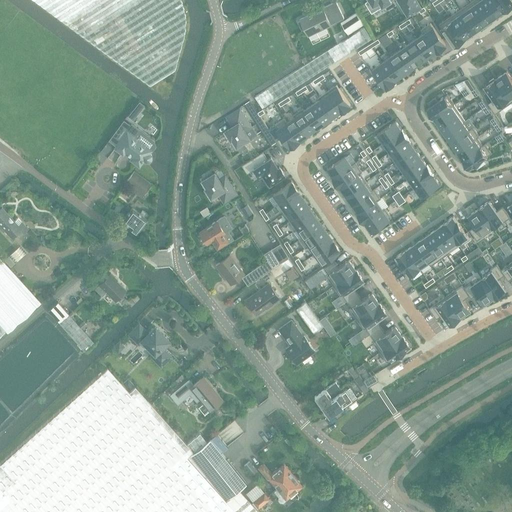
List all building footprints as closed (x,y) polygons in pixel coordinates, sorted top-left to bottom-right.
[(33,0),(80,34),(150,86),(174,71),(176,63),(178,57),(180,50),(181,45),(182,40),(184,35),(185,31),(185,27),(185,22),(185,17),(184,12),(183,9),(181,2),(180,0),(33,0)] [(335,0),(322,6),(322,5),(311,11),(312,12),(300,18),(297,20),(301,28),(304,27),(307,33),(343,17),(335,0)] [(367,0),(365,2),(372,13),(392,0),(391,0),(367,0)] [(414,0),(395,0),(406,16),(420,8),(414,0)] [(472,0),(469,3),(484,24),(494,17),(481,0),(472,0)] [(496,0),(481,0),(494,17),(503,11),(504,11),(496,0)] [(511,1),(511,0),(496,0),(504,11),(511,5),(511,1)] [(469,3),(459,10),(474,31),(484,24),(469,3)] [(459,10),(449,16),(465,38),(474,31),(459,10)] [(348,35),(365,24),(357,12),(340,23),(348,35)] [(449,16),(439,24),(455,46),(465,38),(449,16)] [(430,22),(421,29),(423,33),(436,51),(436,52),(446,45),(430,22)] [(365,26),(341,42),(341,41),(256,96),(263,109),(373,38),(365,26)] [(423,33),(415,39),(428,57),(436,51),(423,33)] [(378,39),(370,44),(372,47),(380,42),(378,39)] [(415,39),(407,45),(420,63),(428,57),(415,39)] [(370,44),(358,51),(360,55),(372,47),(370,44)] [(407,45),(399,50),(412,68),(420,63),(407,45)] [(399,50),(391,56),(403,74),(412,68),(399,50)] [(391,56),(382,62),(395,80),(403,74),(391,56)] [(382,62),(373,69),(386,87),(395,80),(382,62)] [(496,78),(495,78),(511,102),(511,101),(511,79),(507,71),(496,79),(496,78)] [(489,83),(485,86),(494,99),(488,103),(495,113),(511,102),(495,78),(494,79),(493,78),(489,82),(489,83)] [(464,81),(471,91),(475,89),(468,79),(464,81)] [(336,84),(327,91),(341,112),(351,105),(344,95),(336,84)] [(327,91),(319,97),(333,117),(340,111),(341,112),(327,91)] [(426,109),(433,118),(454,103),(447,94),(437,101),(435,98),(428,103),(431,106),(426,109)] [(320,99),(312,105),(324,123),(333,117),(319,97),(318,97),(320,99)] [(139,101),(134,108),(139,112),(144,105),(139,101)] [(434,118),(439,126),(459,112),(454,104),(454,103),(433,118),(434,118)] [(252,105),(247,108),(256,122),(271,145),(277,142),(276,141),(268,129),(260,116),(257,112),(252,105)] [(312,105),(303,111),(316,128),(324,123),(312,105)] [(233,126),(225,131),(226,132),(230,138),(231,140),(232,139),(237,146),(241,143),(242,144),(248,140),(248,139),(249,138),(255,134),(251,127),(239,109),(227,116),(233,126)] [(302,109),(294,114),(295,116),(308,134),(316,128),(303,111),(302,109)] [(439,126),(445,134),(465,120),(459,112),(439,126)] [(295,116),(287,122),(300,141),(300,140),(308,134),(295,116)] [(284,118),(275,125),(290,147),(300,141),(287,122),(284,118)] [(445,134),(451,143),(473,127),(469,129),(464,122),(465,121),(465,120),(445,134)] [(395,121),(377,133),(384,143),(403,130),(402,129),(402,130),(395,121)] [(115,145),(113,148),(114,148),(124,155),(126,153),(131,157),(130,160),(139,167),(143,161),(145,162),(147,162),(149,162),(150,161),(151,160),(152,158),(152,157),(152,155),(151,154),(150,152),(152,148),(153,147),(154,145),(154,144),(154,142),(153,140),(152,139),(131,123),(130,125),(115,145)] [(451,143),(457,151),(479,136),(473,127),(451,143)] [(403,130),(384,143),(390,151),(409,139),(403,130)] [(498,142),(503,138),(500,133),(495,137),(498,142)] [(462,159),(462,160),(485,143),(482,145),(477,137),(479,136),(457,151),(462,159)] [(390,151),(388,153),(394,162),(414,148),(408,139),(409,139),(390,151)] [(492,153),(485,143),(462,160),(469,169),(473,166),(474,166),(483,159),(492,153)] [(414,148),(394,162),(401,171),(402,169),(421,157),(414,148)] [(245,163),(241,166),(246,174),(254,169),(258,176),(261,174),(268,185),(284,175),(279,167),(277,168),(270,157),(267,159),(262,152),(245,163)] [(345,156),(327,168),(334,177),(333,177),(333,178),(352,165),(345,156)] [(421,157),(402,169),(409,178),(427,165),(426,165),(421,157)] [(352,165),(333,178),(340,187),(360,172),(362,171),(356,162),(352,165)] [(409,178),(407,180),(413,188),(433,174),(427,165),(409,178)] [(205,177),(201,180),(205,187),(204,188),(205,190),(209,196),(208,196),(209,198),(217,193),(223,202),(236,194),(224,175),(220,168),(213,172),(212,173),(211,172),(205,176),(205,177)] [(142,196),(150,185),(133,172),(125,183),(142,196)] [(360,172),(340,187),(346,195),(366,181),(360,172)] [(433,174),(413,188),(413,189),(415,187),(421,196),(428,192),(429,193),(434,190),(433,188),(439,184),(433,175),(434,174),(433,174)] [(281,182),(272,188),(275,192),(272,194),(279,203),(297,190),(291,181),(284,186),(281,182)] [(366,181),(346,195),(352,204),(374,189),(374,188),(372,190),(366,181)] [(374,189),(352,204),(358,212),(358,213),(377,200),(381,198),(374,189)] [(297,190),(279,203),(285,212),(303,199),(297,191),(298,191),(297,190)] [(303,199),(285,212),(291,220),(309,207),(303,199)] [(377,200),(358,213),(364,222),(383,209),(377,200)] [(489,200),(479,208),(492,227),(502,220),(504,222),(510,217),(502,207),(496,211),(489,200)] [(146,218),(148,215),(142,210),(139,213),(132,207),(121,221),(129,227),(129,228),(136,233),(147,219),(146,218)] [(291,220),(287,223),(293,231),(296,228),(314,216),(309,207),(291,220)] [(17,218),(14,221),(1,208),(0,208),(0,223),(0,224),(11,236),(15,232),(19,236),(27,229),(17,218)] [(383,209),(364,222),(365,223),(365,222),(371,231),(378,227),(379,228),(384,224),(383,223),(391,217),(385,208),(383,209)] [(479,208),(469,215),(476,225),(469,229),(477,240),(493,229),(492,227),(479,208),(478,208),(479,208)] [(230,228),(223,216),(199,231),(201,235),(199,236),(202,241),(204,240),(206,243),(211,240),(216,249),(232,239),(226,230),(230,228)] [(314,216),(296,228),(302,237),(320,224),(314,216)] [(453,216),(443,223),(457,242),(467,235),(453,216)] [(443,224),(434,230),(450,252),(459,245),(457,242),(443,223),(443,224)] [(302,237),(298,239),(304,248),(326,233),(320,224),(302,237)] [(245,225),(240,229),(243,234),(249,231),(245,225)] [(434,230),(425,237),(440,258),(450,252),(434,230)] [(326,233),(304,248),(305,248),(308,245),(314,253),(332,241),(332,240),(326,233)] [(425,237),(416,243),(431,265),(440,258),(425,237)] [(492,242),(495,247),(504,243),(501,237),(492,242)] [(332,241),(314,253),(320,263),(339,250),(332,241)] [(263,253),(267,260),(272,268),(280,263),(280,262),(288,257),(280,243),(263,253)] [(406,249),(419,268),(420,270),(429,263),(431,265),(416,243),(407,249),(406,249)] [(15,260),(25,252),(20,246),(10,253),(15,260)] [(406,249),(396,256),(410,275),(419,268),(406,249)] [(230,284),(244,274),(228,255),(215,265),(230,284)] [(8,256),(4,260),(10,267),(15,263),(8,256)] [(0,338),(41,302),(0,257),(0,338)] [(272,268),(269,270),(275,278),(286,271),(293,266),(288,257),(280,262),(280,263),(272,268)] [(334,260),(323,268),(327,274),(325,275),(333,285),(356,269),(355,269),(348,259),(338,266),(334,260)] [(272,268),(267,260),(253,269),(259,277),(269,270),(272,268)] [(511,262),(501,270),(504,275),(508,280),(511,277),(511,262)] [(492,271),(481,278),(495,297),(505,289),(498,279),(504,275),(501,270),(497,264),(490,269),(492,271)] [(356,269),(333,285),(340,296),(342,294),(346,301),(357,293),(352,287),(363,280),(356,269)] [(105,291),(115,301),(126,290),(114,279),(115,278),(110,273),(95,289),(102,296),(105,291)] [(470,283),(464,287),(469,295),(471,298),(477,293),(484,303),(494,296),(495,297),(481,278),(482,278),(472,285),(470,283)] [(270,304),(278,298),(268,284),(245,300),(249,304),(247,307),(250,311),(253,311),(256,315),(265,308),(264,307),(270,303),(270,304)] [(462,285),(445,296),(460,317),(461,317),(460,316),(470,309),(463,300),(469,295),(464,287),(462,285)] [(314,293),(304,299),(306,301),(307,303),(316,297),(314,293)] [(357,293),(346,301),(351,307),(349,308),(356,319),(379,303),(378,302),(371,293),(361,299),(357,293)] [(445,296),(429,308),(436,318),(443,314),(450,324),(460,317),(445,296)] [(306,301),(295,309),(313,333),(323,326),(322,324),(319,320),(307,303),(306,301)] [(48,310),(80,346),(84,350),(93,342),(81,328),(80,326),(78,325),(58,302),(48,310)] [(379,303),(356,319),(363,329),(365,327),(369,334),(380,326),(376,320),(386,313),(379,303)] [(296,364),(314,351),(303,336),(302,337),(291,321),(278,329),(290,346),(285,349),(296,364)] [(138,324),(128,335),(138,345),(141,342),(152,353),(149,356),(160,366),(170,356),(161,347),(168,340),(154,326),(147,333),(138,324)] [(380,326),(369,334),(374,340),(372,341),(379,352),(402,336),(402,335),(401,335),(394,326),(385,332),(380,326)] [(363,329),(348,339),(353,345),(369,334),(365,327),(363,329)] [(402,336),(379,352),(386,362),(409,346),(402,336)] [(352,366),(347,369),(354,378),(358,375),(352,366)] [(107,368),(95,378),(176,470),(188,459),(235,511),(259,511),(257,509),(258,509),(252,502),(245,494),(240,488),(246,484),(220,452),(227,447),(216,433),(208,439),(193,452),(190,448),(136,386),(130,391),(129,392),(107,368)] [(375,374),(365,381),(369,385),(370,387),(379,380),(375,374)] [(208,411),(222,400),(203,377),(193,385),(188,379),(173,392),(178,398),(190,388),(208,411)] [(235,511),(188,459),(176,470),(95,378),(0,461),(0,511),(235,511)] [(128,378),(122,383),(129,391),(135,386),(128,378)] [(315,400),(320,407),(331,400),(330,400),(328,396),(330,395),(329,394),(339,388),(335,382),(313,397),(316,400),(315,400)] [(364,383),(359,386),(364,392),(368,389),(365,384),(364,383)] [(344,390),(330,400),(331,400),(320,407),(325,414),(326,414),(328,417),(352,401),(344,390)] [(199,433),(187,443),(193,451),(206,441),(199,433)] [(251,475),(257,471),(249,461),(244,465),(251,475)] [(269,478),(278,488),(279,489),(284,484),(283,482),(291,475),(288,471),(288,469),(287,467),(285,467),(283,465),(272,474),(263,463),(258,468),(267,479),(269,478)] [(295,480),(291,475),(283,482),(284,484),(279,489),(278,488),(274,492),(279,497),(278,500),(281,503),(284,503),(286,501),(284,499),(286,498),(300,486),(299,484),(299,482),(297,480),(295,480)] [(258,497),(252,502),(258,509),(263,505),(263,504),(258,497)]
